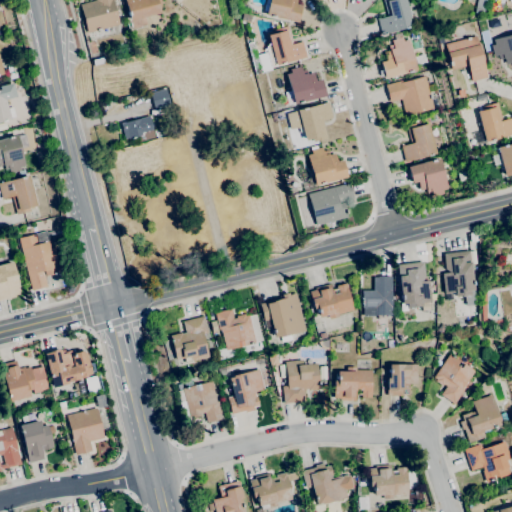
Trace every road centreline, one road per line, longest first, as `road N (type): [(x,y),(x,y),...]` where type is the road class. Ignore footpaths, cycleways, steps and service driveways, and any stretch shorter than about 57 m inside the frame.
road 1 (tertiary): [(0,331),(511,203)]
road 2 (residential): [(152,470),(294,433),(427,428),(451,511)]
road 3 (residential): [(341,31),(388,235)]
road 4 (tertiary): [(47,27),(91,229)]
road 5 (residential): [(0,501),(152,470)]
road 6 (tertiary): [(127,365),(162,511)]
